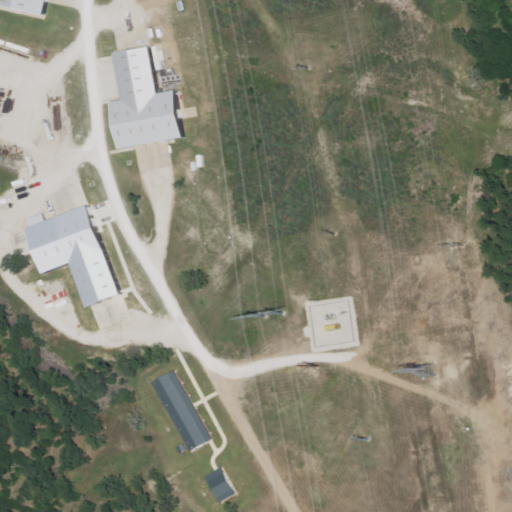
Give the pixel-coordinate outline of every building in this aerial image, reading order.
[(0,0),(0,5),(51,15),(54,0),(0,0)] [(120,53),(128,101),(118,102),(125,150),(190,140),(183,91),(164,94),(160,71),(165,70),(161,47),(120,53)] [(93,308),(126,297),(96,206),(50,222),(48,214),(33,219),(36,228),(33,229),(49,275),(78,265),(93,308)] [(156,384),(194,452),(216,441),(178,371),(156,384)] [(239,495),(227,469),(210,477),(222,503),(239,495)]
